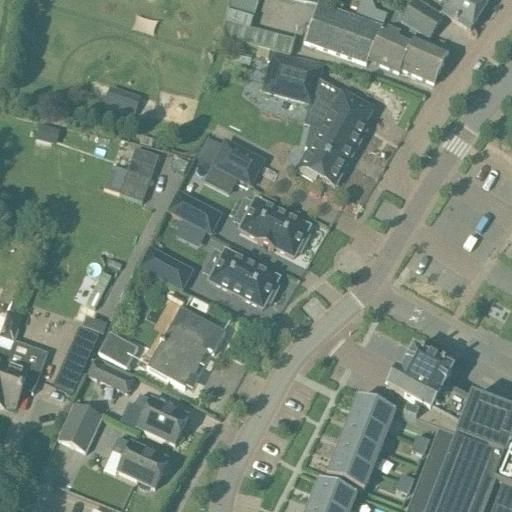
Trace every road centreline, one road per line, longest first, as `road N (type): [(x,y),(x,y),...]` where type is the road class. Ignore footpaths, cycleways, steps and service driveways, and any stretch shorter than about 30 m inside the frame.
road 1 (tertiary): [(220,511),(231,469),(279,374),(366,292)]
road 2 (residential): [(421,205),(397,185),(433,117),(511,14)]
road 3 (residential): [(511,368),(366,292)]
road 4 (tertiary): [(421,205),(511,80)]
